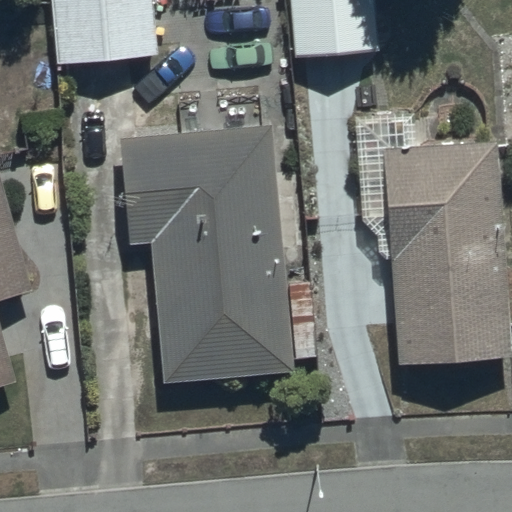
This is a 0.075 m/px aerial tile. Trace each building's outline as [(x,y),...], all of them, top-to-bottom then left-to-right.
[(150,0),(47,0),(56,73),(156,61),(150,0)] [(287,0),(292,62),(377,56),(372,0),(287,0)] [(511,363),(493,152),(415,158),(411,120),(354,125),(362,217),(384,216),(397,373),(511,363)] [(271,134),(117,147),(123,253),(152,251),(160,390),(294,383),(292,366),(314,364),(308,284),(283,286),(271,134)] [(0,305),(30,297),(0,193),(0,394),(14,390),(0,341),(0,305)]
